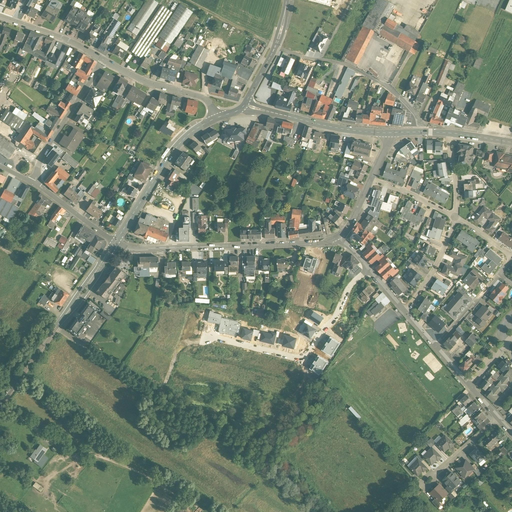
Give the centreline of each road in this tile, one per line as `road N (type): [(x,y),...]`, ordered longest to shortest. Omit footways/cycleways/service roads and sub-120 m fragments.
road 1 (track): [(55,327),(242,452),(306,511)]
road 2 (residential): [(114,242),(145,249),(338,236)]
road 3 (residential): [(369,270),(352,282),(303,360),(206,336)]
road 4 (track): [(0,404),(176,497)]
road 5 (residential): [(422,132),(390,88),(345,65),(275,46)]
road 6 (secondary): [(217,117),(182,139),(114,242)]
road 7 (secondary): [(245,104),(388,133)]
road 8 (residential): [(104,60),(40,159),(35,185)]
road 9 (tertiary): [(104,60),(154,86),(204,99),(217,117)]
